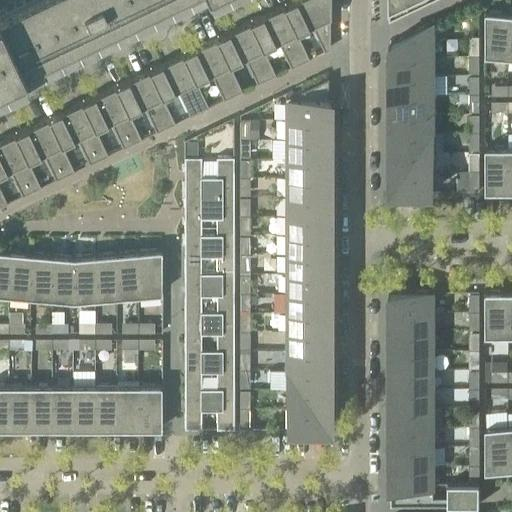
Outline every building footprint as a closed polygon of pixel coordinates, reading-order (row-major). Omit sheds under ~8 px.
[(14,0),(15,0),(14,1),(39,55),(58,46),(35,0),(14,0)] [(35,0),(58,46),(76,38),(58,0),(35,0)] [(58,0),(76,38),(95,29),(80,0),(58,0)] [(80,0),(95,29),(131,11),(126,0),(80,0)] [(126,0),(131,11),(150,2),(148,0),(126,0)] [(329,0),(290,0),(283,3),(296,30),(311,23),(324,50),(329,48),(329,0)] [(430,0),(429,0),(389,0),(389,19),(430,0)] [(0,19),(21,64),(39,55),(14,1),(3,6),(3,5),(0,6),(0,19)] [(283,3),(249,19),(262,47),(277,39),(290,66),(309,58),(296,30),(283,3)] [(485,54),(508,56),(508,12),(485,10),(485,54)] [(0,67),(3,73),(21,64),(0,19),(0,67)] [(249,19),(216,35),(229,63),(243,55),(256,83),(275,74),(262,47),(249,19)] [(389,42),(389,55),(433,55),(433,22),(391,42),(389,42)] [(216,35),(182,51),(195,79),(210,71),(223,99),(241,90),(229,63),(216,35)] [(469,39),(469,54),(479,54),(479,39),(469,39)] [(182,51),(149,67),(161,95),(176,87),(189,115),(208,106),(195,79),(182,51)] [(479,54),(469,54),(469,69),(479,69),(479,54)] [(389,55),(389,74),(433,74),(433,55),(389,55)] [(149,67),(115,83),(128,111),(143,103),(156,131),(174,122),(161,95),(149,67)] [(389,74),(389,93),(433,93),(433,74),(389,74)] [(285,96),(285,118),(329,118),(329,116),(327,116),(327,77),(327,76),(285,96)] [(469,79),(469,93),(479,93),(479,79),(469,79)] [(115,83),(82,99),(94,127),(109,119),(122,147),(141,138),(128,111),(115,83)] [(508,94),(508,84),(495,84),(495,94),(508,94)] [(389,93),(389,112),(433,112),(433,93),(389,93)] [(479,93),(469,93),(469,108),(479,107),(479,93)] [(82,99),(48,115),(61,143),(76,136),(89,163),(107,154),(94,127),(82,99)] [(495,110),(508,111),(508,100),(495,100),(495,110)] [(389,112),(389,131),(433,132),(433,112),(389,112)] [(48,115),(14,131),(27,159),(42,152),(55,179),(74,170),(61,143),(48,115)] [(469,117),(469,132),(479,132),(479,117),(469,117)] [(285,118),(285,138),(329,138),(329,118),(285,118)] [(239,123),(239,138),(249,138),(249,123),(239,123)] [(14,131),(0,138),(0,171),(9,168),(21,195),(40,186),(27,159),(14,131)] [(389,131),(389,151),(433,151),(433,132),(389,131)] [(479,132),(469,132),(469,146),(479,146),(479,132)] [(249,138),(239,138),(239,152),(249,152),(249,138)] [(285,138),(285,157),(329,157),(329,138),(285,138)] [(508,189),(508,146),(485,147),(485,191),(500,191),(500,189),(508,189)] [(389,151),(389,170),(433,170),(433,151),(389,151)] [(184,180),(184,195),(233,195),(233,156),(215,156),(215,175),(201,175),(201,156),(184,156),(184,173),(185,173),(186,180),(184,180)] [(469,156),(469,170),(479,170),(479,156),(469,156)] [(285,157),(285,176),(329,176),(329,157),(285,157)] [(239,162),(239,176),(249,176),(249,162),(239,162)] [(433,170),(389,170),(389,191),(391,191),(391,190),(433,190),(433,170)] [(479,170),(469,170),(469,184),(479,184),(479,170)] [(249,176),(239,176),(239,191),(249,191),(249,176)] [(285,176),(285,195),(329,195),(329,176),(285,176)] [(184,217),(184,234),(201,234),(201,214),(220,214),(220,234),(233,234),(233,195),(184,195),(184,211),(186,211),(186,217),(184,217)] [(285,195),(285,214),(329,214),(329,195),(285,195)] [(239,200),(239,214),(249,214),(249,200),(239,200)] [(249,214),(239,214),(239,229),(249,229),(249,214)] [(285,214),(285,234),(329,234),(329,214),(285,214)] [(184,256),(184,273),(201,273),(201,253),(220,253),(220,273),(233,273),(233,234),(220,234),(201,234),(184,234),(184,249),(186,249),(186,256),(184,256)] [(285,234),(285,253),(329,253),(329,234),(285,234)] [(239,239),(239,253),(249,253),(249,239),(239,239)] [(0,292),(8,294),(8,250),(0,248),(0,292)] [(160,248),(138,250),(138,294),(162,291),(162,276),(160,276),(160,248)] [(8,294),(30,296),(30,251),(8,250),(8,294)] [(138,250),(116,251),(116,296),(138,294),(138,250)] [(30,296),(51,297),(51,253),(30,251),(30,296)] [(116,251),(94,253),(94,297),(116,296),(116,251)] [(51,253),(51,297),(73,299),(73,255),(51,253)] [(94,253),(73,255),(73,299),(94,297),(94,253)] [(249,253),(239,253),(239,267),(249,267),(249,253)] [(285,253),(285,272),(329,272),(329,253),(285,253)] [(285,272),(285,292),(329,292),(329,272),(285,272)] [(184,295),(184,311),(201,311),(201,292),(220,292),(220,311),(233,311),(233,273),(220,273),(201,273),(184,273),(184,288),(186,288),(186,295),(184,295)] [(239,278),(239,292),(249,292),(249,278),(239,278)] [(389,290),(389,311),(433,311),(433,290),(391,290),(389,290)] [(508,335),(508,292),(499,292),(499,290),(485,290),(485,335),(508,335)] [(249,292),(239,292),(239,306),(249,306),(249,292)] [(285,292),(285,311),(329,311),(329,292),(285,292)] [(469,296),(469,311),(479,311),(479,296),(469,296)] [(184,333),(184,349),(201,349),(201,330),(220,330),(220,349),(233,349),(233,311),(220,311),(201,311),(184,311),(184,326),(186,326),(186,333),(184,333)] [(285,311),(285,330),(329,330),(329,311),(285,311)] [(389,311),(389,330),(433,330),(433,311),(389,311)] [(479,311),(469,311),(469,325),(479,325),(479,311)] [(239,316),(239,330),(249,330),(249,316),(239,316)] [(8,321),(8,331),(21,331),(21,321),(8,321)] [(51,331),(51,321),(38,321),(38,331),(51,331)] [(64,321),(51,321),(51,331),(64,331),(64,321)] [(82,331),(94,331),(94,321),(82,321),(82,331)] [(94,321),(94,331),(107,331),(107,321),(94,321)] [(125,331),(138,331),(138,321),(125,321),(125,331)] [(138,321),(138,331),(150,331),(150,321),(138,321)] [(249,330),(239,330),(239,345),(249,345),(249,330)] [(285,330),(285,349),(329,349),(329,330),(285,330)] [(389,330),(389,349),(433,349),(433,330),(389,330)] [(469,335),(469,349),(479,349),(479,335),(469,335)] [(107,337),(94,338),(94,348),(107,348),(107,337)] [(150,337),(138,338),(138,347),(150,347),(150,337)] [(8,338),(8,347),(21,348),(21,338),(8,338)] [(38,347),(51,348),(51,338),(38,338),(38,347)] [(51,338),(51,348),(64,348),(64,338),(51,338)] [(94,348),(94,338),(82,338),(82,348),(94,348)] [(138,347),(138,338),(125,338),(125,347),(138,347)] [(184,372),(184,388),(201,388),(201,369),(220,369),(220,388),(233,388),(233,349),(220,349),(201,349),(184,349),(184,365),(186,365),(186,372),(184,372)] [(285,349),(285,369),(329,369),(329,349),(285,349)] [(389,349),(389,368),(433,368),(433,349),(389,349)] [(479,349),(469,349),(469,364),(479,364),(479,349)] [(239,354),(239,369),(249,369),(249,354),(239,354)] [(389,368),(389,388),(433,388),(433,368),(389,368)] [(249,369),(239,369),(239,383),(249,383),(249,369)] [(285,369),(285,388),(329,388),(329,369),(285,369)] [(508,380),(508,370),(495,370),(495,380),(508,380)] [(469,373),(469,388),(479,388),(479,373),(469,373)] [(0,425),(8,426),(8,383),(0,383),(0,425)] [(30,383),(8,383),(8,426),(16,426),(17,428),(30,428),(30,383)] [(51,383),(30,383),(30,428),(43,428),(43,426),(51,426),(51,383)] [(73,383),(51,383),(51,426),(60,426),(60,428),(73,427),(73,383)] [(94,383),(73,383),(73,427),(86,428),(86,425),(94,425),(94,383)] [(116,383),(94,383),(94,425),(103,425),(103,427),(116,428),(116,383)] [(138,383),(116,383),(116,428),(129,427),(129,425),(138,425),(138,383)] [(162,383),(138,383),(138,425),(146,425),(146,427),(160,427),(160,399),(162,399),(162,383)] [(495,396),(508,396),(508,386),(495,386),(495,396)] [(233,388),(220,388),(201,388),(184,388),(184,403),(186,403),(186,410),(184,410),(184,428),(201,428),(201,408),(216,408),(216,428),(233,427),(233,388)] [(285,388),(285,407),(329,407),(329,388),(285,388)] [(389,388),(389,407),(433,407),(433,388),(389,388)] [(479,388),(469,388),(469,402),(479,402),(479,388)] [(239,393),(239,407),(249,407),(249,393),(239,393)] [(249,407),(239,407),(239,421),(249,421),(249,407)] [(329,407),(285,407),(285,428),(327,428),(329,428),(329,407)] [(389,407),(389,426),(443,426),(442,407),(433,407),(389,407)] [(469,412),(469,426),(479,426),(479,412),(469,412)] [(485,470),(508,468),(508,424),(485,426),(485,470)] [(389,445),(433,445),(445,445),(445,426),(443,426),(389,426),(389,445)] [(479,426),(469,426),(469,440),(479,440),(479,426)] [(389,445),(389,464),(433,464),(433,445),(389,445)] [(469,450),(469,464),(479,464),(479,450),(469,450)] [(389,464),(389,484),(433,484),(433,464),(389,464)] [(479,464),(469,464),(469,479),(479,479),(479,464)] [(433,484),(389,484),(389,485),(391,485),(391,504),(479,504),(479,482),(448,482),(448,497),(433,497),(433,484)]
